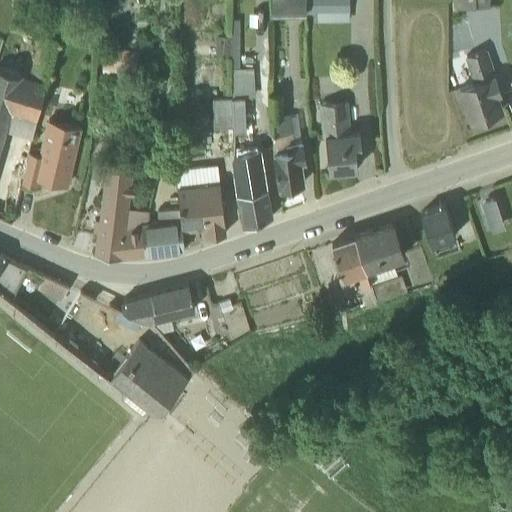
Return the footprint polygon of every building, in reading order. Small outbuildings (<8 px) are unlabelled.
[(305,10),(304,0),(268,0),(269,16),(297,16),(299,10),(305,10)] [(315,19),(349,18),(348,0),(304,0),(305,10),(315,11),(315,19)] [(240,65),(239,15),(231,15),(232,65),(240,65)] [(56,38),(38,33),(27,74),(45,80),(56,38)] [(229,34),(215,35),(216,54),(229,54),(229,34)] [(456,85),(470,119),(501,108),(496,93),(499,91),(484,47),(463,54),(472,79),(456,85)] [(247,96),(255,95),(254,65),(230,66),(231,93),(246,93),(247,96)] [(45,82),(45,80),(0,66),(0,143),(5,128),(31,136),(45,82)] [(281,115),(281,92),(270,92),(271,116),(269,117),(270,149),(275,184),(276,184),(277,186),(304,182),(301,161),(305,160),(301,138),(300,138),(297,113),(281,115)] [(252,127),(248,127),(246,93),(231,93),(231,94),(232,135),(232,152),(230,152),(229,159),(235,191),(268,187),(268,186),(262,147),(261,147),(253,148),(252,127)] [(328,169),(357,166),(355,149),(361,149),(359,129),(349,130),(345,98),(317,101),(321,134),(324,134),(328,169)] [(28,150),(20,181),(40,185),(43,177),(67,183),(81,126),(46,117),(37,152),(28,150)] [(27,152),(17,150),(5,190),(7,190),(1,214),(0,215),(10,219),(27,152)] [(130,183),(133,164),(104,160),(93,252),(121,256),(143,253),(140,219),(148,218),(148,209),(128,205),(129,191),(133,192),(134,184),(134,183),(130,183)] [(174,168),(176,186),(181,228),(203,226),(204,234),(224,232),(218,180),(216,162),(174,168)] [(266,187),(235,191),(243,226),(271,215),(266,187)] [(481,199),(491,228),(505,223),(496,194),(481,199)] [(454,234),(443,203),(420,211),(431,243),(454,234)] [(140,219),(143,253),(183,248),(178,206),(156,208),(156,218),(140,219)] [(389,261),(404,255),(391,222),(354,234),(370,282),(394,274),(389,261)] [(337,276),(343,291),(344,291),(346,297),(358,292),(363,305),(376,301),(370,282),(354,234),(331,242),(342,274),(337,276)] [(0,288),(11,297),(25,265),(25,264),(0,252),(0,288)] [(68,285),(44,274),(37,288),(61,299),(68,285)] [(400,276),(372,284),(377,300),(405,292),(400,276)] [(150,292),(120,300),(122,308),(149,320),(153,322),(161,331),(172,328),(169,315),(193,309),(187,283),(150,292)] [(141,320),(119,310),(115,319),(136,329),(141,320)] [(138,337),(109,375),(120,385),(121,394),(141,410),(150,409),(153,410),(160,409),(187,376),(138,337)]
